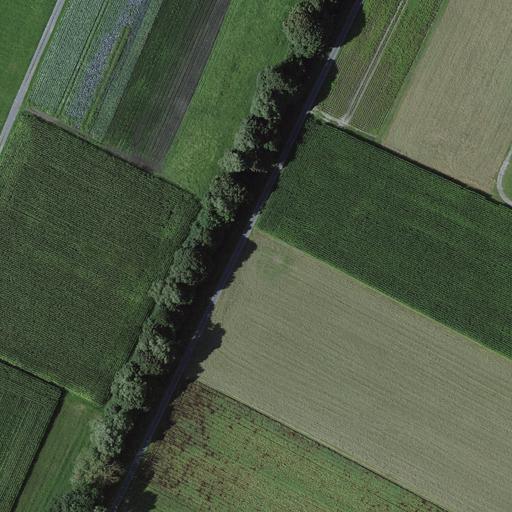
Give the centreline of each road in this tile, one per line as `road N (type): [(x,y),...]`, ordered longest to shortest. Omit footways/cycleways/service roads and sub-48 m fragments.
road 1 (track): [(362,0),(117,511)]
road 2 (track): [(62,0),(0,149)]
